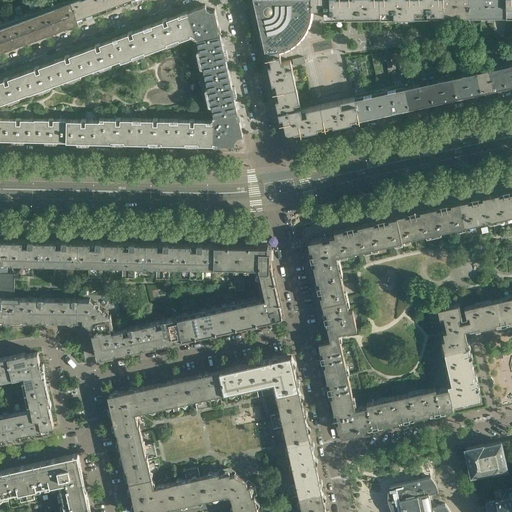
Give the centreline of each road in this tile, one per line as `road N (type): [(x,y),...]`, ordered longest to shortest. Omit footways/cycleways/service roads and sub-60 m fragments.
road 1 (residential): [(96,434),(83,378),(303,329)]
road 2 (residential): [(0,227),(281,226)]
road 3 (secondary): [(0,201),(275,199)]
road 4 (secondary): [(271,175),(0,177)]
road 5 (residential): [(267,153),(0,150)]
road 6 (residential): [(511,99),(267,153)]
road 7 (secondary): [(511,125),(271,175)]
road 8 (secondary): [(275,199),(511,147)]
road 9 (residential): [(281,226),(511,176)]
road 10 (residential): [(176,0),(0,65)]
road 11 (unclassified): [(333,458),(511,420)]
road 12 (residential): [(267,153),(232,0)]
road 13 (residential): [(303,329),(333,458)]
